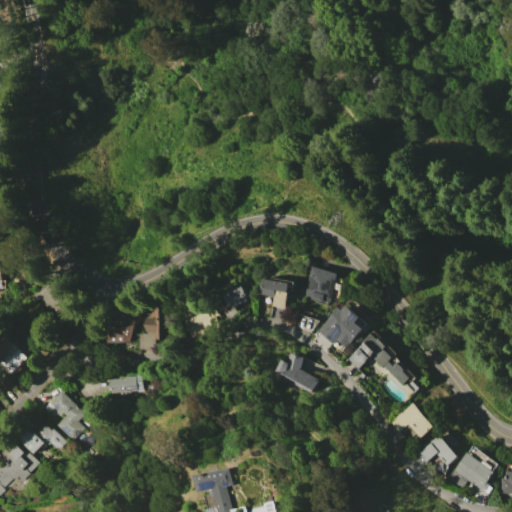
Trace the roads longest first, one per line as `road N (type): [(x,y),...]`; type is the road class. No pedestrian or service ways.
road 1 (residential): [(64,364),(176,360),(248,330),(304,335),(353,381),(417,473),(499,511)]
road 2 (tertiary): [(511,435),(483,414),(370,271),(294,221),(259,221),(222,234),(124,285)]
road 3 (track): [(12,511),(103,506),(194,424),(255,411),(279,418),(324,452),(367,511)]
road 4 (tertiary): [(124,285),(101,286),(75,273),(38,213),(38,67),(29,0)]
road 5 (residential): [(124,285),(0,436)]
